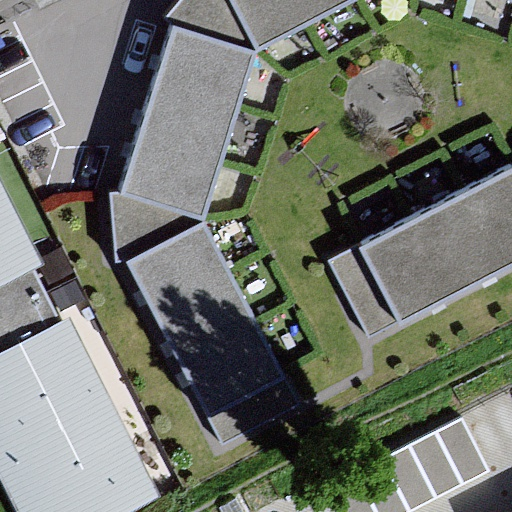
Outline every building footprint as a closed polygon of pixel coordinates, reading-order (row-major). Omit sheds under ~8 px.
[(166,31),(250,55),(220,0),(179,0),(154,27),(166,31)] [(220,0),(250,55),(355,0),(220,0)] [(166,31),(115,198),(195,225),(250,55),(166,31)] [(511,166),(322,265),(369,345),(511,267),(511,166)] [(0,489),(11,511),(135,511),(158,500),(65,318),(57,323),(29,269),(39,264),(0,187),(0,489)] [(113,266),(128,264),(195,225),(115,198),(107,195),(113,266)] [(128,264),(219,455),(301,414),(202,221),(195,225),(128,264)] [(325,469),(343,511),(379,511),(491,465),(467,409),(325,469)]
